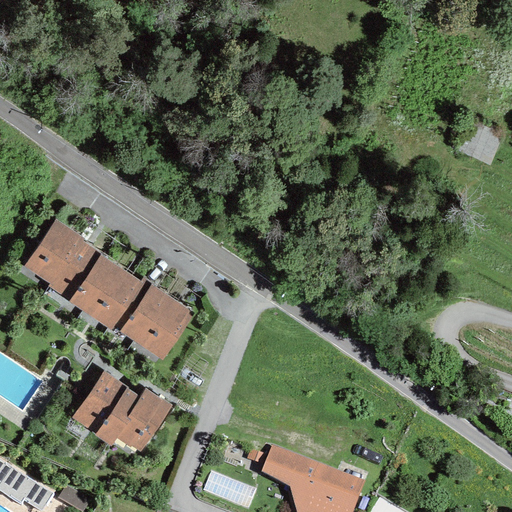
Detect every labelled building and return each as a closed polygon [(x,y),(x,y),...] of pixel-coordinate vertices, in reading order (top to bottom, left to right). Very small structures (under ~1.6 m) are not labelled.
[(501,134),(471,122),(458,151),(488,164),(501,134)] [(113,327),(161,361),(193,313),(142,279),(140,282),(82,241),(84,239),(55,219),(23,266),(49,284),(47,287),(69,301),(111,330),(113,327)] [(171,405),(145,389),(140,397),(103,371),(71,418),(110,446),(117,436),(140,452),(171,405)] [(351,511),(364,481),(271,445),(261,472),(289,486),(295,511),(351,511)] [(53,494),(0,462),(0,491),(20,505),(22,500),(40,511),(53,494)] [(404,511),(378,497),(369,511),(404,511)]
